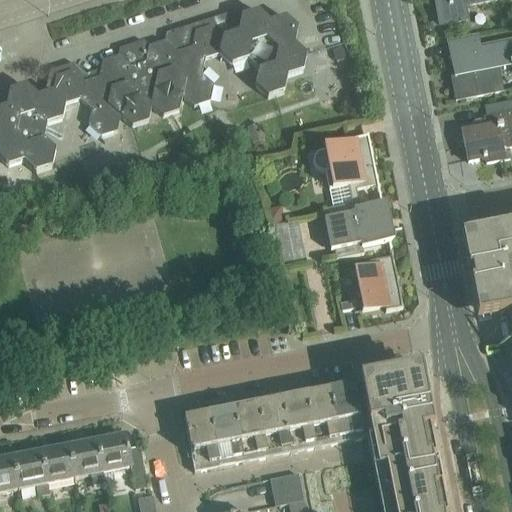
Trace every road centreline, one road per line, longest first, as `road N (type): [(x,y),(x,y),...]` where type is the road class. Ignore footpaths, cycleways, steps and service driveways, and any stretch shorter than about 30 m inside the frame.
road 1 (residential): [(154,399),(453,330)]
road 2 (tertiary): [(431,218),(387,0)]
road 3 (tertiary): [(453,330),(481,511)]
road 4 (tertiary): [(511,490),(490,393),(453,330)]
road 5 (residential): [(0,428),(154,399)]
